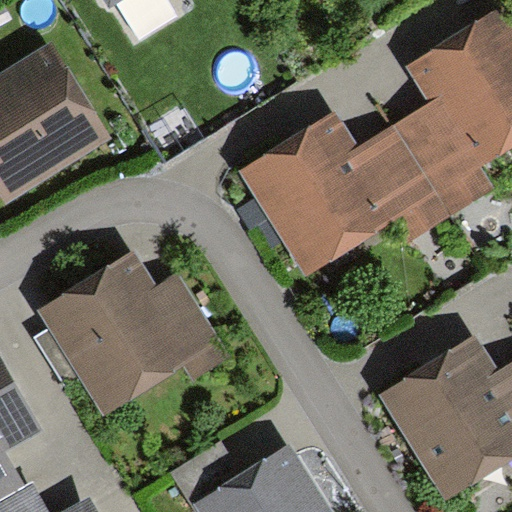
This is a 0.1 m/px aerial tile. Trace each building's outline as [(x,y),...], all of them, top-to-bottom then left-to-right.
[(106,0),(111,8),(116,5),(140,44),(181,19),(169,0),(106,0)] [(432,102),(395,124),(437,192),(478,167),(511,146),(511,19),(505,9),(411,66),(426,92),(432,102)] [(0,72),(0,187),(8,201),(112,136),(52,41),(20,61),(0,72)] [(337,114),(244,170),(306,272),(394,219),(437,192),(395,124),(357,147),(352,138),(337,114)] [(492,191),(478,167),(437,192),(449,215),(492,191)] [(449,215),(437,192),(394,219),(408,240),(449,215)] [(130,258),(45,309),(55,325),(84,372),(104,405),(176,361),(187,379),(224,356),(176,277),(151,292),(130,258)] [(84,372),(55,325),(35,337),(64,385),(84,372)] [(0,501),(26,487),(4,449),(19,440),(41,428),(0,354),(0,501)] [(474,360),(403,405),(450,478),(511,438),(511,378),(493,391),(488,383),(474,360)] [(207,511),(203,504),(245,478),(223,443),(168,477),(189,511),(207,511)] [(328,511),(291,450),(245,478),(203,504),(207,511),(328,511)] [(0,511),(98,511),(89,496),(61,511),(60,511),(50,511),(34,482),(26,487),(0,501),(0,511)]
